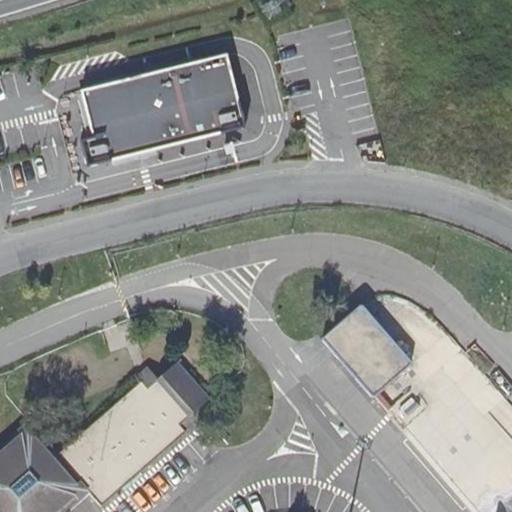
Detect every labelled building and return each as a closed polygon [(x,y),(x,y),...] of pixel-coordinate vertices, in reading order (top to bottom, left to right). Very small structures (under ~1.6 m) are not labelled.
[(244,128),(225,56),(82,93),(94,139),(79,142),(86,169),(244,128)] [(361,307),(321,340),(372,398),(411,365),(361,307)] [(65,511),(88,493),(101,508),(185,434),(179,427),(189,419),(209,401),(177,364),(158,381),(152,374),(140,383),(55,457),(50,451),(0,494),(0,511),(65,511)] [(147,369),(136,378),(140,383),(152,374),(147,369)] [(0,494),(50,451),(26,424),(0,446),(0,494)]
